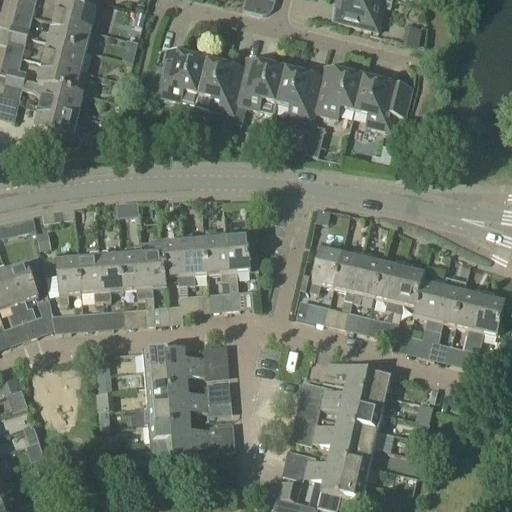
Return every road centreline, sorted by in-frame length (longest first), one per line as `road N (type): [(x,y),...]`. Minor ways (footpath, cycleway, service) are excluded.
road 1 (tertiary): [(305,192),(139,188),(0,206)]
road 2 (residential): [(243,337),(54,354),(0,371)]
road 3 (residential): [(481,394),(272,332)]
road 4 (tertiary): [(511,234),(305,192)]
road 5 (residential): [(272,332),(305,192)]
road 6 (residential): [(250,477),(243,337)]
road 7 (residential): [(410,65),(279,33)]
